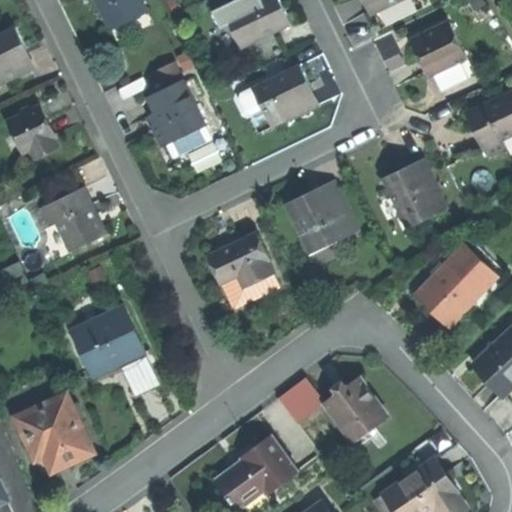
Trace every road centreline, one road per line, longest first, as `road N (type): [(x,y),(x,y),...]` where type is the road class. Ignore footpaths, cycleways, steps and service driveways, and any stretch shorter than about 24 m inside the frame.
road 1 (residential): [(511,479),(478,427),(396,343),(363,327),(331,330),(234,404)]
road 2 (residential): [(310,0),(353,96),(346,130),(157,226)]
road 3 (residential): [(157,226),(48,0)]
road 4 (residential): [(234,404),(157,226)]
road 5 (residential): [(234,404),(85,511)]
